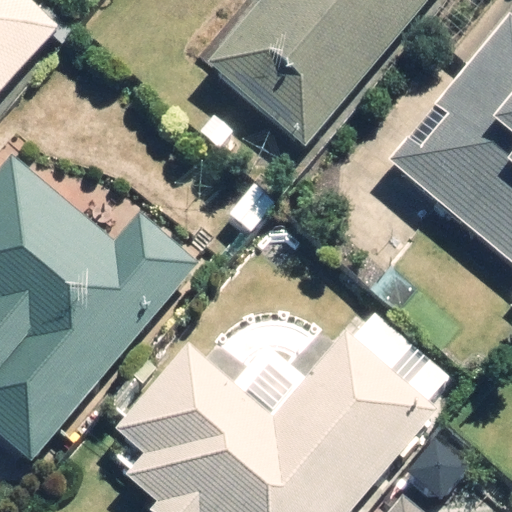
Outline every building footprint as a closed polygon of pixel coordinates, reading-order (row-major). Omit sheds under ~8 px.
[(201,83),(292,162),(434,0),(269,0),(272,2),(201,83)] [(0,102),(48,50),(0,5),(0,102)] [(511,46),(497,34),(379,182),(511,287),(511,46)] [(0,462),(19,480),(192,283),(132,230),(105,261),(7,174),(0,181),(0,462)] [(242,251),(272,216),(240,189),(210,225),(242,251)] [(341,346),(298,394),(261,360),(227,397),(185,359),(106,445),(137,473),(121,491),(143,511),(351,511),(434,422),(426,415),(445,393),(421,371),(407,357),(374,327),(350,354),(341,346)] [(503,456),(511,444),(511,394),(478,435),(503,456)]
